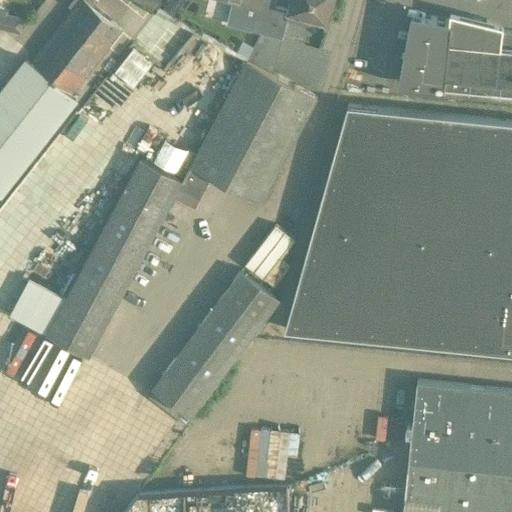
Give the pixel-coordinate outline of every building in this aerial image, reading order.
[(27,61),(0,95),(0,189),(73,98),(69,94),(121,27),(93,5),(97,0),(71,0),(68,4),(74,8),(30,63),(27,61)] [(161,0),(160,0),(140,0),(154,10),(161,0)] [(234,0),(228,22),(252,29),(260,0),(234,0)] [(260,0),(252,29),(267,33),(275,4),(260,0)] [(291,0),(289,8),(286,17),(287,18),(306,23),(308,14),(327,20),(332,0),(291,0)] [(275,4),(267,33),(281,37),(286,17),(289,8),(275,4)] [(0,24),(22,30),(25,15),(0,9),(0,24)] [(511,96),(511,31),(502,30),(503,22),(451,9),(450,20),(412,12),(398,84),(444,89),(511,96)] [(133,48),(115,70),(134,85),(151,63),(133,48)] [(184,178),(174,196),(195,207),(212,174),(262,201),(317,95),(272,72),(247,58),(192,164),(184,178)] [(511,120),(349,104),(286,326),(511,349),(511,120)] [(47,329),(46,331),(90,355),(156,232),(165,214),(174,196),(184,178),(165,168),(140,155),(60,304),(60,305),(47,329)] [(245,262),(274,284),(289,265),(279,257),(294,238),(275,223),(245,262)] [(145,393),(184,422),(247,337),(278,296),(239,267),(145,393)] [(511,511),(511,388),(417,379),(412,432),(403,511),(511,511)]
